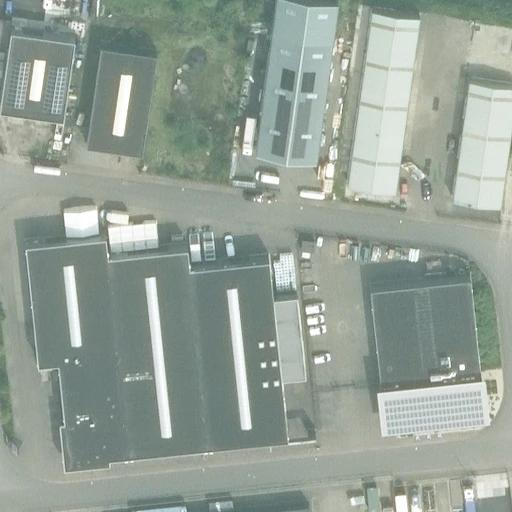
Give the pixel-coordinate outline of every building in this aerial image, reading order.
[(315,157),(336,0),(274,0),(254,149),(315,157)] [(395,189),(419,13),(371,7),(347,182),(395,189)] [(0,17),(0,42),(8,43),(10,26),(11,19),(0,17)] [(8,43),(0,95),(0,105),(63,115),(74,35),(10,26),(8,43)] [(100,42),(85,142),(141,150),(156,50),(100,42)] [(500,203),(511,116),(511,83),(468,77),(452,197),(500,203)] [(105,231),(25,239),(38,359),(57,357),(63,416),(59,416),(63,462),(109,457),(109,453),(287,434),(281,375),(305,372),(296,291),(272,294),(268,254),(189,262),(187,242),(107,251),(105,231)] [(394,422),(485,413),(470,273),(369,284),(380,384),(390,383),(394,422)] [(317,321),(305,323),(307,334),(319,332),(317,321)]
